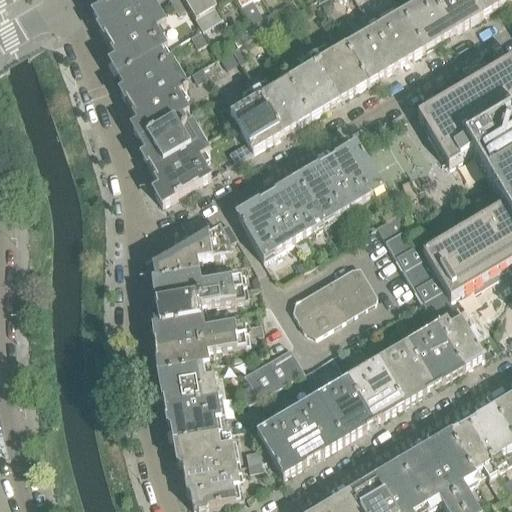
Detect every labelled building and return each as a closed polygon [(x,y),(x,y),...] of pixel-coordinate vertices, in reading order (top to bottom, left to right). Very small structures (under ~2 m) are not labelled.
[(165,32),(159,22),(146,0),(129,0),(94,21),(101,33),(99,35),(117,66),(111,70),(120,85),(166,58),(168,57),(162,46),(164,44),(159,35),(165,32)] [(184,6),(180,0),(176,0),(169,4),(174,13),(184,6)] [(223,26),(216,14),(207,0),(180,0),(184,6),(189,15),(195,27),(202,39),(223,26)] [(235,3),(232,0),(207,0),(216,14),(235,3)] [(259,0),(232,0),(235,3),(241,13),(260,2),(259,0)] [(481,24),(466,0),(435,0),(434,1),(432,0),(423,0),(426,6),(402,20),(424,58),(481,24)] [(511,5),(511,0),(466,0),(481,24),(511,5)] [(189,15),(184,6),(174,13),(179,21),(189,15)] [(286,24),(289,22),(299,16),(292,6),(271,19),(277,30),(286,24)] [(304,24),(299,16),(289,22),(295,30),(304,24)] [(372,27),(366,16),(362,18),(368,29),(372,27)] [(368,29),(362,18),(359,20),(365,31),(368,29)] [(367,91),(424,58),(402,20),(345,54),(367,91)] [(291,33),(286,24),(277,30),(283,39),(291,33)] [(208,49),(201,37),(191,43),(198,55),(208,49)] [(310,126),(367,91),(345,54),(330,63),(324,52),(299,67),(305,78),(288,89),(310,126)] [(197,90),(191,79),(182,85),(166,58),(120,85),(126,96),(120,99),(139,131),(132,135),(141,150),(186,123),(185,122),(189,119),(184,110),(192,105),(197,90)] [(511,66),(420,121),(418,123),(449,175),(473,161),(493,194),(499,204),(504,213),(478,229),(475,224),(433,248),(436,253),(423,261),(450,308),(464,300),(467,305),(501,285),(498,280),(508,274),(511,278),(511,277),(511,66)] [(253,159),(310,126),(288,89),(273,97),(266,86),(241,101),(248,112),(230,123),(235,130),(246,149),(252,159),(253,159)] [(209,162),(202,150),(186,123),(141,150),(148,160),(142,164),(161,195),(154,199),(162,213),(211,184),(199,167),(209,162)] [(235,130),(230,123),(222,128),(226,135),(235,130)] [(235,169),(252,159),(246,149),(229,159),(235,169)] [(354,217),(384,198),(363,162),(357,153),(297,189),(324,234),(354,217)] [(265,270),(324,234),(297,189),(237,224),(265,270)] [(386,229),(399,221),(394,214),(381,221),(386,229)] [(442,297),(428,273),(406,236),(407,235),(399,221),(386,229),(376,234),(385,248),(436,333),(465,377),(484,366),(442,297)] [(230,263),(229,251),(236,246),(227,230),(154,274),(153,274),(156,287),(199,280),(197,269),(230,263)] [(356,246),(368,239),(363,232),(352,239),(356,246)] [(309,275),(302,263),(296,267),(303,279),(309,275)] [(377,305),(360,275),(352,276),(296,310),(293,320),(305,340),(317,345),(376,309),(377,305)] [(203,327),(201,316),(248,307),(247,298),(260,296),(259,292),(246,295),(243,283),(201,291),(199,280),(156,287),(153,288),(154,302),(157,320),(153,324),(155,334),(203,327)] [(408,334),(401,322),(393,327),(399,339),(408,334)] [(207,361),(237,356),(250,354),(250,352),(264,350),(262,343),(263,343),(261,331),(248,334),(247,329),(205,337),(203,327),(155,334),(153,334),(158,381),(158,382),(204,374),(209,372),(207,361)] [(403,414),(465,377),(436,333),(377,368),(403,414)] [(377,352),(371,341),(364,345),(370,356),(377,352)] [(259,407),(305,379),(290,356),(245,382),(259,407)] [(343,449),(403,414),(377,368),(317,404),(343,449)] [(233,413),(233,409),(232,403),(218,406),(214,385),(205,387),(202,374),(204,374),(158,382),(167,432),(171,435),(173,448),(224,440),(219,416),(233,413)] [(319,391),(311,377),(303,382),(311,396),(319,391)] [(287,409),(279,395),(274,398),(281,412),(287,409)] [(283,485),(343,449),(317,404),(256,440),(265,456),(271,466),(283,485)] [(511,405),(495,416),(511,445),(511,405)] [(497,480),(511,470),(511,445),(495,416),(450,442),(474,482),(483,477),(498,504),(508,498),(497,480)] [(223,511),(243,508),(236,475),(232,453),(233,453),(230,439),(224,440),(173,448),(177,471),(182,474),(187,500),(191,503),(192,511),(223,511)] [(473,511),(462,493),(476,485),(474,482),(450,442),(399,473),(422,511),(430,511),(438,507),(440,511),(473,511)] [(271,466),(265,456),(246,459),(248,471),(262,468),(271,466)] [(264,477),(262,468),(248,471),(250,480),(264,477)] [(422,511),(399,473),(351,501),(356,511),(422,511)] [(356,511),(351,501),(332,511),(356,511)]
